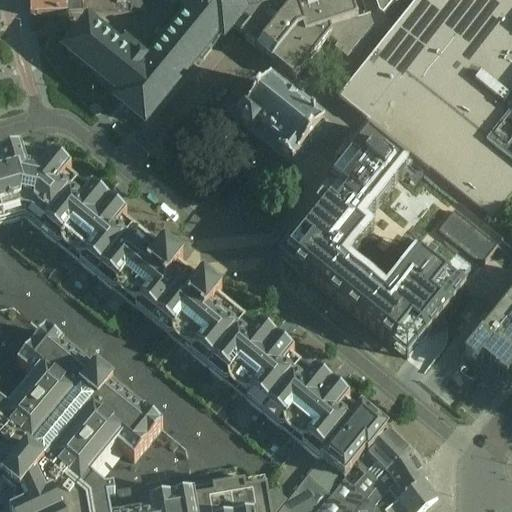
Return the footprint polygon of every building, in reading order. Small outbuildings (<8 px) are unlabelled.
[(129,0),(29,0),(30,18),(130,16),(129,0)] [(87,26),(66,53),(122,99),(117,105),(145,127),(218,37),(223,41),(232,29),(241,36),(239,38),(294,82),(325,44),(330,37),(328,31),(357,22),(349,0),(180,0),(183,9),(178,16),(175,14),(160,31),(170,39),(155,56),(147,49),(139,59),(122,45),(117,51),(87,26)] [(129,0),(130,16),(145,16),(144,0),(129,0)] [(511,0),(420,0),(339,102),(366,123),(365,125),(428,173),(492,223),(511,197),(511,0)] [(373,0),(378,14),(384,19),(394,6),(396,6),(400,0),(373,0)] [(330,37),(325,44),(346,61),(371,29),(368,18),(357,22),(328,31),(330,37)] [(238,124),(292,167),(322,129),(303,114),(309,107),(273,78),(267,85),(268,86),(238,124)] [(323,201),(278,258),(406,363),(466,289),(465,288),(482,267),(482,268),(503,242),(408,165),(367,131),(355,146),(351,142),(334,164),(338,167),(326,181),(336,189),(325,203),(323,201)] [(0,511),(2,511),(3,511),(278,511),(319,463),(360,413),(336,393),(327,385),(281,347),(277,344),(271,340),(223,300),(203,283),(182,267),(127,221),(114,210),(104,202),(53,160),(50,164),(40,161),(32,160),(22,158),(21,154),(0,159),(0,511)] [(511,300),(506,309),(485,335),(480,341),(477,344),(464,361),(476,371),(481,364),(506,385),(511,377),(511,300)] [(473,302),(459,319),(468,327),(482,310),(473,302)] [(473,326),(465,335),(477,344),(480,341),(485,335),(473,326)] [(354,469),(365,456),(367,458),(387,434),(361,413),(322,462),(345,481),(354,469)] [(373,486),(375,484),(374,484),(384,474),(387,477),(409,456),(387,434),(367,458),(365,456),(354,469),(373,486)] [(389,494),(397,505),(422,485),(427,482),(409,456),(387,477),(384,474),(374,484),(375,484),(386,495),(389,494)] [(281,511),(320,511),(331,500),(344,483),(321,463),(281,511)] [(358,511),(367,502),(344,483),(331,500),(320,511),(358,511)] [(434,502),(434,500),(422,485),(397,505),(388,511),(385,507),(380,511),(381,511),(426,511),(433,507),(434,505),(434,502)] [(374,511),(367,502),(358,511),(374,511)]
